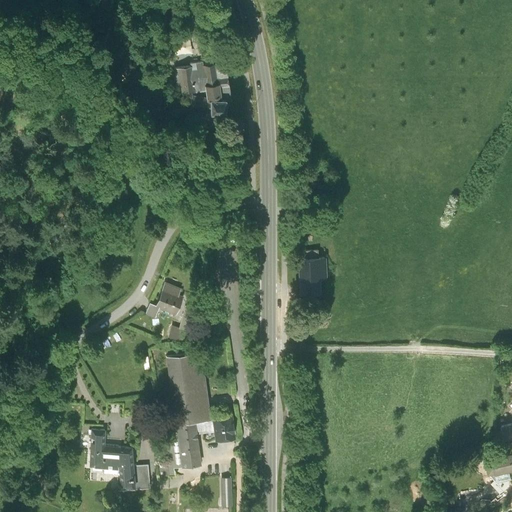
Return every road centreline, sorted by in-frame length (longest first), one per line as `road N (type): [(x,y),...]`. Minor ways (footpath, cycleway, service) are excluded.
road 1 (unclassified): [(0,367),(67,345),(125,309),(166,236),(192,212),(268,211)]
road 2 (primary): [(267,511),(268,211)]
road 3 (primary): [(268,211),(263,85),(243,0)]
